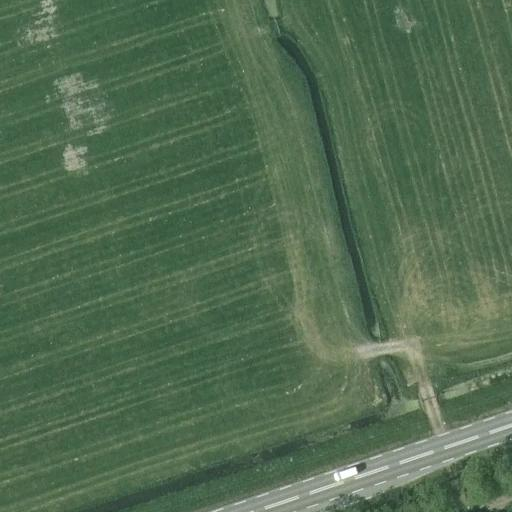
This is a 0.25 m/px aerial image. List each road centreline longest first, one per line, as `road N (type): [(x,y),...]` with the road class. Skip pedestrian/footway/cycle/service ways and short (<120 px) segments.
road 1 (track): [(511,499),(473,511),(459,500),(411,348),(356,351)]
road 2 (primary): [(265,511),(511,428)]
